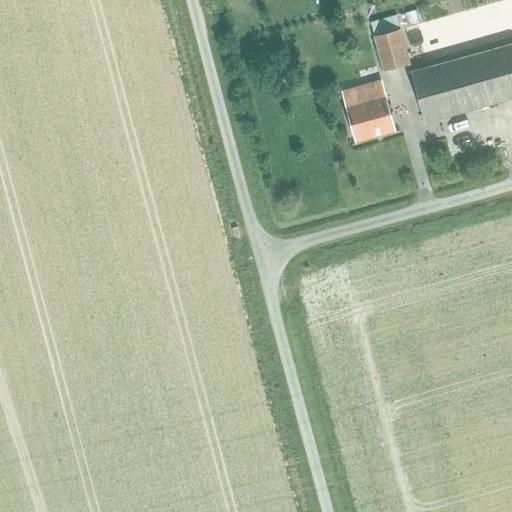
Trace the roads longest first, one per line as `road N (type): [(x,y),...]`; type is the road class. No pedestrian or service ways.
road 1 (unclassified): [(259,256),(189,0)]
road 2 (unclassified): [(326,511),(259,256)]
road 3 (unclassified): [(259,256),(511,185)]
